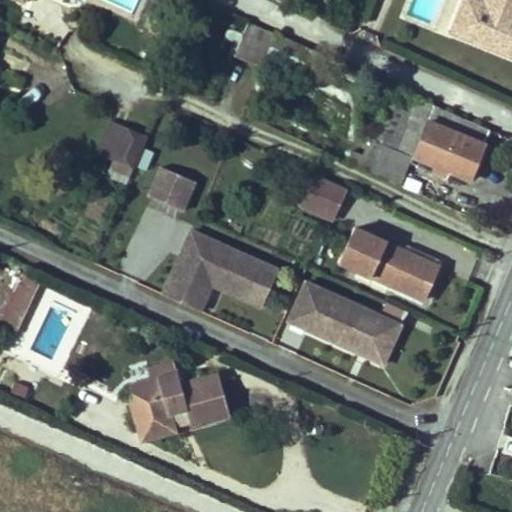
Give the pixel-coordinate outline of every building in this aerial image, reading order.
[(483,1),(480,0),(463,0),(451,33),(469,40),(483,1)] [(469,40),(511,57),(511,0),(483,0),(483,1),(469,40)] [(248,23),(233,56),(261,69),(263,62),(275,35),(248,23)] [(275,35),(263,62),(301,79),(313,50),(275,33),(275,35)] [(472,174),(490,129),(397,88),(375,143),(371,142),(366,155),(353,150),(350,157),(402,179),(412,153),(437,164),(436,169),(447,174),(449,168),(466,176),(472,174)] [(248,100),(242,114),(249,117),(255,103),(248,100)] [(133,167),(147,136),(111,120),(97,152),(133,167)] [(145,148),(137,167),(146,170),(154,152),(145,148)] [(195,181),(161,166),(149,196),(182,210),(195,181)] [(347,188),(318,175),(315,181),(305,204),(303,208),(331,221),(347,188)] [(305,204),(315,181),(303,176),(293,199),(305,204)] [(470,216),(475,207),(461,201),(456,210),(470,216)] [(262,262),(190,230),(163,293),(200,310),(211,284),(245,300),(262,262)] [(356,270),(424,300),(438,265),(372,235),(370,240),(352,232),(341,256),(359,264),(356,270)] [(278,269),(262,262),(245,300),(261,307),(278,269)] [(40,283),(27,276),(12,305),(26,312),(40,283)] [(388,317),(306,281),(288,321),(370,358),(388,317)] [(12,305),(1,328),(15,335),(26,312),(12,305)] [(401,324),(388,317),(370,358),(383,363),(401,324)] [(131,403),(138,426),(171,416),(169,409),(186,404),(192,426),(230,416),(217,370),(180,381),(177,369),(131,383),(136,401),(131,403)] [(171,416),(138,426),(142,440),(192,426),(186,404),(169,409),(171,416)]
